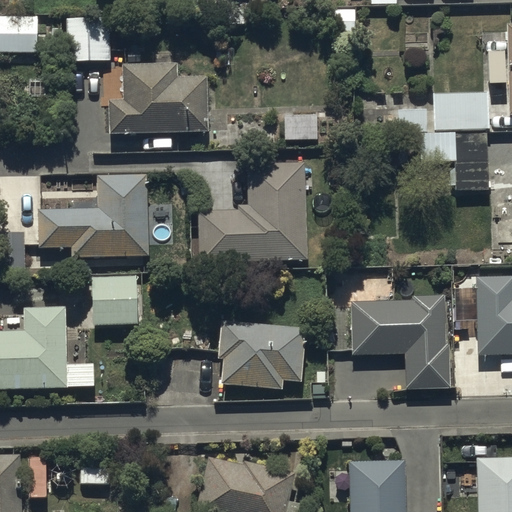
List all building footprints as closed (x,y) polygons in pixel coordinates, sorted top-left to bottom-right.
[(37,22),(0,21),(0,55),(36,56),(37,22)] [(109,23),(66,24),(66,67),(109,66),(109,23)] [(175,71),(120,71),(121,106),(106,107),(106,140),(207,139),(206,84),(175,84),(175,71)] [(484,99),(432,100),(432,118),(423,118),(423,116),(396,116),(396,137),(485,135),(484,99)] [(314,121),(283,122),(283,146),(315,145),(314,121)] [(452,166),(454,197),(486,195),(483,139),(453,141),(453,139),(416,141),(417,169),(452,166)] [(238,215),(198,216),(200,268),(304,264),(300,169),(246,171),(247,212),(238,212),(238,215)] [(97,216),(37,216),(37,255),(70,255),(70,264),(147,263),(146,181),(97,181),(97,216)] [(511,237),(497,238),(498,246),(511,245),(511,237)] [(23,239),(0,239),(0,275),(24,275),(23,239)] [(511,283),(475,284),(476,359),(511,359),(511,283)] [(135,284),(91,286),(92,332),(136,330),(135,284)] [(411,305),(348,307),(350,360),(403,358),(404,398),(447,396),(446,348),(441,348),(439,301),(411,302),(411,305)] [(0,337),(0,395),(67,395),(66,315),(23,316),(23,337),(0,337)] [(302,333),(219,327),(216,364),(223,365),(221,391),(282,395),(283,387),(299,388),(302,333)] [(44,456),(29,456),(31,503),(46,502),(44,456)] [(0,511),(20,511),(19,460),(0,460),(0,511)] [(244,470),(208,463),(197,511),(298,511),(299,509),(289,507),(295,479),(244,468),(244,470)] [(511,511),(511,463),(476,464),(476,511),(511,511)] [(404,511),(403,467),(346,469),(347,511),(404,511)] [(109,472),(81,471),(81,489),(109,490),(109,472)]
